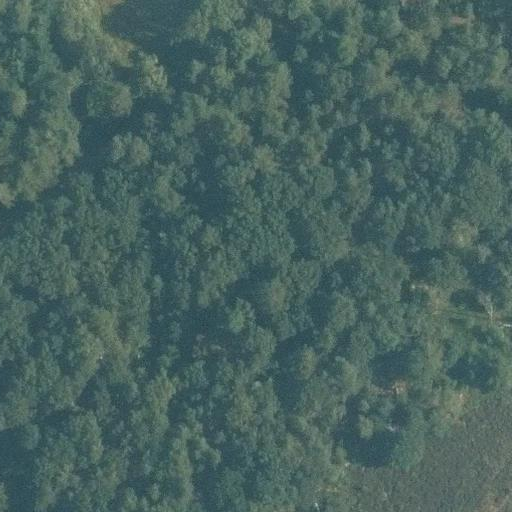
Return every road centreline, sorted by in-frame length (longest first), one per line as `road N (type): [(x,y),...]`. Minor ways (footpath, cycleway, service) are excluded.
road 1 (track): [(48,203),(161,249),(264,252),(355,217),(511,222)]
road 2 (track): [(0,247),(275,0)]
